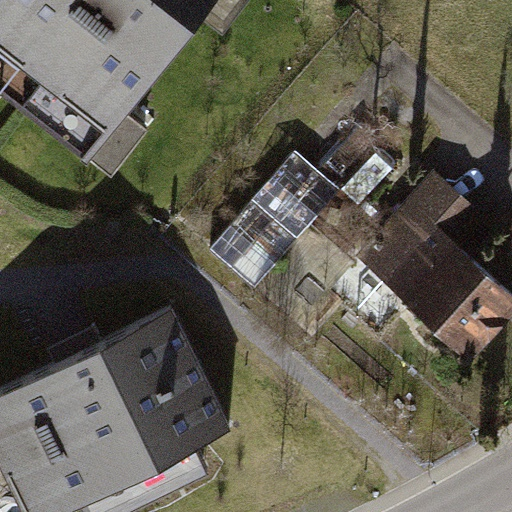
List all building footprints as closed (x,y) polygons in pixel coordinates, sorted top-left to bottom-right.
[(199,0),(0,0),(0,103),(73,161),(199,0)] [(352,112),(319,146),(345,171),(378,137),(352,112)] [(256,268),(345,179),(301,135),(212,224),(256,268)] [(511,173),(478,141),(397,224),(511,333),(511,231),(505,225),(511,218),(511,173)] [(0,511),(39,511),(218,427),(163,315),(0,392),(0,511)]
